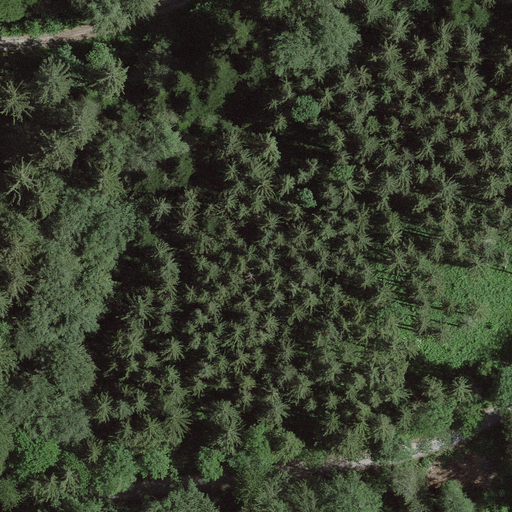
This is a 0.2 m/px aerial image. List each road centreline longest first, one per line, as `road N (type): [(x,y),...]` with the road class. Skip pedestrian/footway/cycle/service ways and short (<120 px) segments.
road 1 (track): [(0,509),(392,453),(454,435),(511,401)]
road 2 (track): [(176,0),(0,47)]
